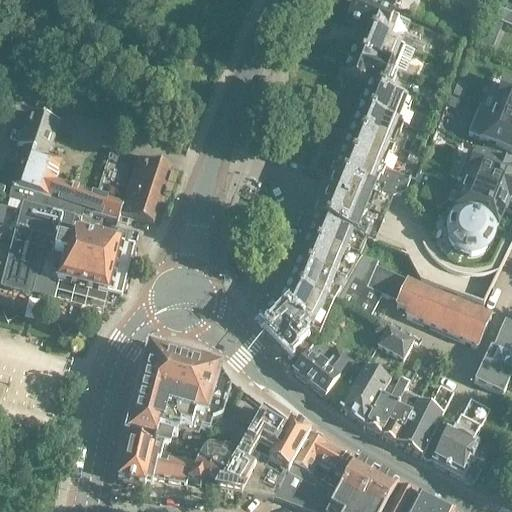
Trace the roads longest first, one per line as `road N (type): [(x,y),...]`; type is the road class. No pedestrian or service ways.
road 1 (secondary): [(479,511),(360,451),(222,333)]
road 2 (unclassified): [(222,333),(291,187),(214,155)]
road 3 (secondary): [(83,511),(124,345),(180,299)]
road 4 (tertiary): [(214,155),(278,0)]
road 5 (tertiary): [(180,299),(214,155)]
